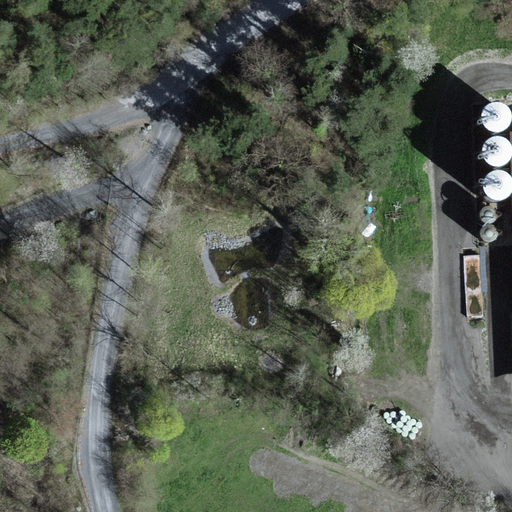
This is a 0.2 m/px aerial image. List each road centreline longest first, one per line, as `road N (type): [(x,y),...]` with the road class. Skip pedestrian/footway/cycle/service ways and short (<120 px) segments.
road 1 (track): [(204,71),(155,161),(111,308),(92,414),(107,511)]
road 2 (unclassified): [(0,146),(135,108),(204,71)]
road 3 (track): [(0,235),(34,213),(149,177)]
